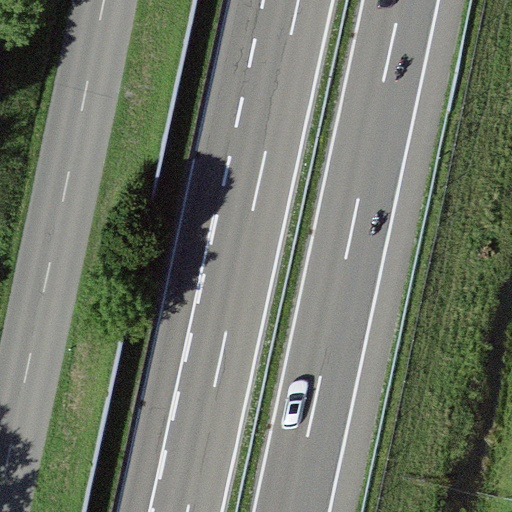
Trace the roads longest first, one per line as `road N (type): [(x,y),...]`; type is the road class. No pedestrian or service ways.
road 1 (motorway): [(295,511),(403,0)]
road 2 (motorway): [(293,20),(168,337),(130,511)]
road 3 (tertiary): [(0,504),(101,0)]
road 4 (motorway): [(293,20),(186,511)]
